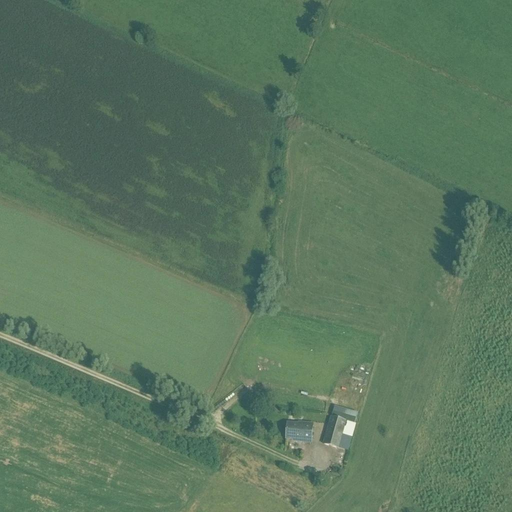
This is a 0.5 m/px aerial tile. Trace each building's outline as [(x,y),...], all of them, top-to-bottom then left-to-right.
[(257,355),(340,369),(344,347),(261,334),(257,355)] [(371,351),(354,347),(348,373),(352,374),(350,384),(363,387),(371,351)] [(328,396),(331,375),(267,365),(264,386),(328,396)] [(322,445),(341,450),(348,452),(355,425),(330,418),(322,445)] [(294,442),(311,444),(313,425),(300,424),(299,426),(287,425),(286,440),(294,441),(294,442)]
